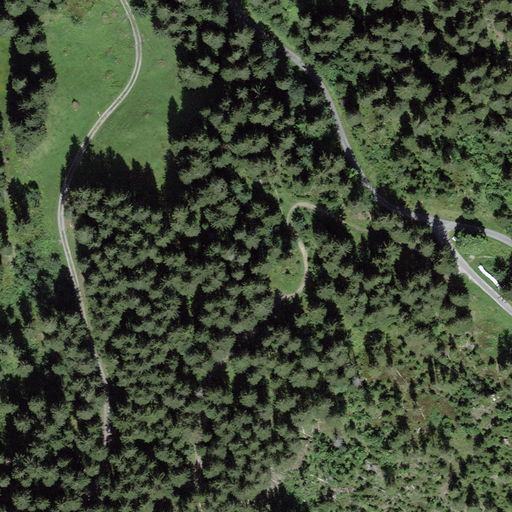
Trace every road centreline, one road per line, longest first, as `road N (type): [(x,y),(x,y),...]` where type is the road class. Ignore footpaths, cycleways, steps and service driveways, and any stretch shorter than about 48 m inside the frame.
road 1 (track): [(122,0),(135,26),(138,65),(68,169),(59,202),(113,426),(83,511)]
road 2 (track): [(231,0),(313,73),(376,192),(434,220)]
road 3 (track): [(511,311),(462,264),(434,220)]
